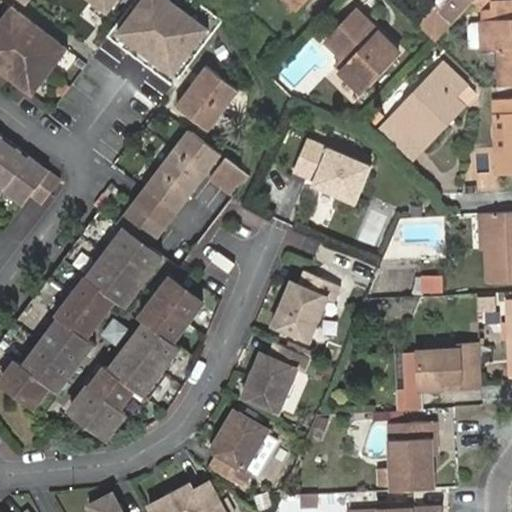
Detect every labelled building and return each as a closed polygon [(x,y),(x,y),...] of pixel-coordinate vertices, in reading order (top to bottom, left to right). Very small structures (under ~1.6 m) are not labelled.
[(25,0),(27,1),(28,0),(94,0),(109,11),(117,0),(25,0)] [(196,0),(135,0),(108,36),(174,86),(224,20),(196,0)] [(284,0),(298,11),(307,0),(284,0)] [(474,0),(452,0),(440,13),(436,10),(418,28),(433,43),(470,4),(474,0)] [(487,0),(474,0),(470,4),(477,11),(487,0)] [(11,5),(0,19),(0,69),(32,94),(67,48),(11,5)] [(396,50),(356,11),(327,42),(342,58),(334,66),(360,90),(396,50)] [(477,29),(478,44),(480,59),(495,58),(497,93),(511,91),(511,12),(504,13),(486,14),(488,29),(477,29)] [(240,91),(208,66),(177,107),(209,131),(240,91)] [(391,121),(405,134),(424,152),(449,125),(443,120),(460,103),(455,98),(466,87),(453,75),(443,66),(391,121)] [(496,177),(511,176),(511,105),(493,106),(494,124),(505,124),(506,157),(495,157),(496,177)] [(190,129),(119,223),(151,247),(222,153),(190,129)] [(0,185),(26,205),(33,196),(43,203),(61,179),(0,132),(0,185)] [(309,136),(295,170),(316,179),(313,183),(356,202),(372,163),(309,136)] [(227,157),(211,179),(234,196),(251,175),(227,157)] [(101,209),(0,342),(0,377),(35,404),(50,384),(59,391),(96,343),(89,337),(117,299),(125,304),(162,256),(151,247),(119,223),(101,209)] [(511,215),(484,216),(487,286),(511,284),(511,215)] [(290,227),(285,244),(313,253),(318,236),(290,227)] [(342,286),(305,270),(299,284),(292,281),(274,324),(311,340),(329,296),(336,300),(342,286)] [(104,366),(70,410),(105,437),(125,413),(120,409),(134,392),(142,397),(179,349),(171,343),(202,302),(170,278),(140,318),(143,321),(108,369),(104,366)] [(440,278),(422,279),(422,294),(441,293),(440,278)] [(381,300),(369,300),(362,317),(381,315),(381,300)] [(115,317),(105,335),(121,344),(131,326),(115,317)] [(311,356),(275,341),(269,355),(262,352),(244,395),(281,410),(299,367),(306,370),(311,356)] [(481,379),(479,343),(455,344),(456,350),(415,352),(416,388),(440,387),(440,380),(481,379)] [(440,387),(481,386),(481,379),(440,380),(440,387)] [(271,428),(237,407),(212,447),(219,451),(211,464),(245,485),(253,472),(258,475),(280,440),(268,433),(271,428)] [(391,482),(391,487),(426,485),(426,469),(432,467),(431,451),(437,452),(436,419),(388,421),(390,467),(391,482)] [(382,483),(391,482),(390,467),(380,467),(382,483)] [(191,482),(150,504),(154,511),(224,511),(208,481),(195,488),(191,482)] [(323,490),(307,491),(307,504),(323,503),(323,490)] [(124,511),(114,492),(90,505),(94,511),(124,511)]
